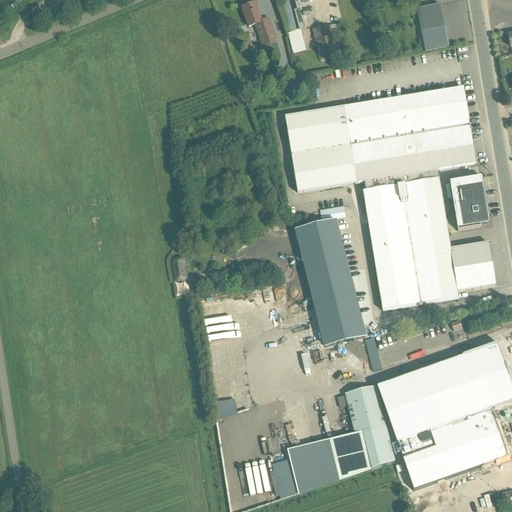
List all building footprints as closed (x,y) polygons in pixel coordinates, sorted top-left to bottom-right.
[(291,0),(280,3),(289,34),(304,30),(297,3),(302,2),(302,4),(314,1),(313,0),(291,0)] [(255,5),(242,9),(249,28),(256,25),(263,48),(277,43),(268,20),(262,23),(255,5)] [(421,34),(445,29),(440,6),(417,10),(421,34)] [(333,26),(312,31),(320,61),(344,55),(337,25),(342,24),(340,14),(330,17),(333,26)] [(391,35),(382,37),(384,50),(394,49),(391,35)] [(344,109),(285,118),(297,194),(357,185),(364,183),(366,192),(363,193),(439,181),(437,171),(476,165),(463,89),(365,105),(344,109)] [(234,110),(237,123),(244,121),(240,109),(234,110)] [(482,178),(450,184),(458,232),(481,228),(480,222),(483,219),(489,218),(482,178)] [(439,181),(363,193),(382,312),(458,300),(457,294),(496,287),(489,244),(450,250),(442,196),(439,181)] [(345,219),(343,207),(320,211),(321,223),(345,219)] [(335,221),(296,231),(325,349),(365,339),(335,221)] [(186,276),(184,263),(181,261),(175,262),(173,264),(175,278),(177,280),(184,279),(186,276)] [(196,297),(195,290),(194,287),(188,288),(190,298),(196,297)] [(459,325),(451,327),(453,334),(461,331),(459,325)] [(463,358),(377,388),(414,493),(484,468),(508,460),(491,412),(511,404),(511,383),(510,377),(503,358),(500,351),(498,344),(463,357),(463,358)] [(372,364),(378,362),(376,354),(370,356),(372,364)] [(354,436),(329,442),(338,482),(390,464),(394,463),(376,388),(371,389),(345,396),(345,397),(348,408),(354,436)]
